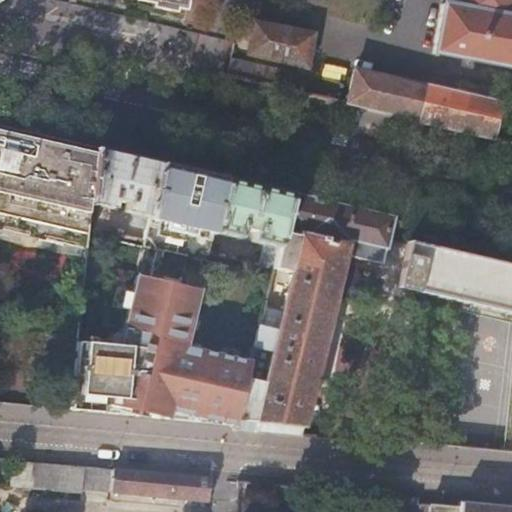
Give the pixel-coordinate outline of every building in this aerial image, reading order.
[(127,0),(155,5),(155,9),(179,14),(180,10),(189,12),(191,0),(127,0)] [(511,0),(448,0),(447,8),(442,7),(433,57),(511,72),(511,0)] [(250,58),(307,70),(312,40),(257,29),(255,29),(250,58)] [(302,94),(306,77),(234,61),(231,76),(228,75),(228,77),(302,94)] [(345,104),(491,139),(498,109),(351,77),(345,104)] [(0,126),(0,227),(86,247),(87,227),(89,208),(90,205),(94,155),(95,152),(95,148),(0,126)] [(128,156),(95,148),(95,152),(94,155),(90,205),(118,211),(121,202),(125,203),(123,212),(133,215),(131,225),(146,229),(160,163),(128,156)] [(190,348),(202,291),(195,289),(201,260),(204,261),(211,233),(225,179),(190,170),(160,163),(146,229),(142,248),(156,251),(150,279),(137,276),(126,331),(139,333),(136,349),(134,349),(129,402),(107,400),(106,417),(135,423),(137,418),(148,420),(149,417),(236,426),(237,420),(247,380),(251,364),(190,348)] [(255,186),(225,179),(211,233),(262,245),(257,267),(272,271),(273,269),(290,194),(255,186)] [(247,380),(237,420),(256,421),(253,432),(299,437),(341,255),(381,264),(393,218),(363,211),(290,194),(273,269),(290,273),(282,312),(269,310),(271,302),(265,301),(254,348),(273,352),(266,384),(247,380)] [(511,444),(511,452),(511,451),(511,267),(406,243),(394,288),(426,295),(511,313),(511,444)] [(85,399),(89,345),(78,344),(70,414),(106,417),(107,400),(85,399)] [(129,402),(134,349),(89,345),(85,399),(107,400),(129,402)] [(11,459),(9,485),(81,491),(81,488),(84,466),(11,459)] [(84,466),(81,488),(111,491),(112,469),(84,466)] [(111,491),(205,501),(208,478),(112,469),(111,491)] [(250,493),(263,494),(264,483),(251,482),(250,493)] [(284,506),(286,486),(264,483),(263,494),(262,503),(284,506)] [(511,511),(511,507),(457,502),(456,507),(455,511),(511,511)]
